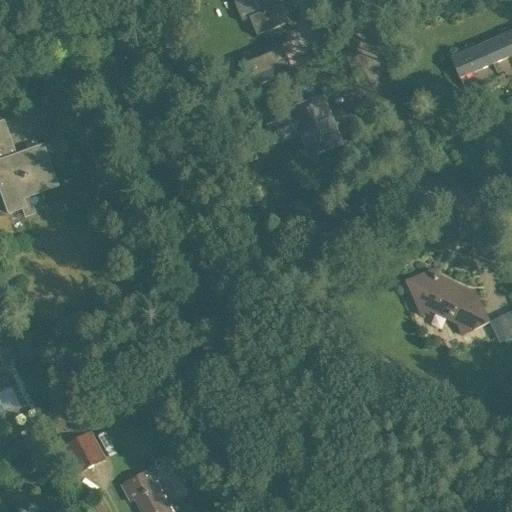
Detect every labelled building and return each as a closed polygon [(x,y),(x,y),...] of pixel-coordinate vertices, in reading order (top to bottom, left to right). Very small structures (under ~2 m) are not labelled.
[(282,0),(231,0),(241,23),(249,20),(256,37),(284,26),(277,9),(285,6),(282,0)] [(511,32),(451,60),(460,80),(511,57),(511,32)] [(279,45),(243,60),(254,88),(290,73),(279,45)] [(289,112),(292,119),(268,128),(274,145),(298,136),(308,161),(342,147),(332,124),(329,126),(319,101),(289,112)] [(42,147),(16,157),(4,122),(0,122),(0,192),(8,214),(25,208),(21,198),(41,191),(42,193),(56,188),(42,147)] [(488,324),(473,291),(459,298),(453,285),(449,287),(436,281),(432,272),(405,285),(421,317),(436,310),(455,321),(462,337),(488,324)] [(511,312),(493,319),(499,340),(511,335),(511,312)] [(6,345),(0,348),(0,357),(4,365),(14,360),(6,345)] [(75,476),(103,461),(89,435),(61,450),(75,476)] [(170,511),(166,504),(187,493),(170,460),(149,471),(149,472),(120,487),(129,504),(134,501),(139,511),(136,511),(170,511)]
